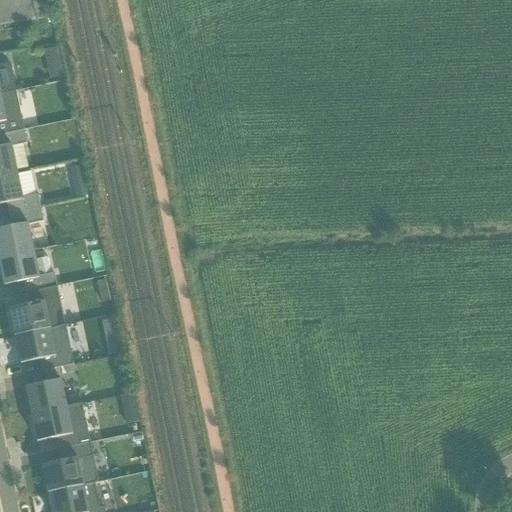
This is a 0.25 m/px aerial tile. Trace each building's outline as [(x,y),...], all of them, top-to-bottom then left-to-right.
[(5,0),(0,0),(0,28),(8,28),(5,0)] [(13,32),(64,19),(58,0),(8,0),(5,1),(13,32)] [(69,53),(60,55),(65,79),(74,77),(69,53)] [(0,147),(0,175),(18,171),(12,145),(0,147)] [(0,206),(25,201),(18,171),(0,175),(0,206)] [(0,230),(0,258),(32,251),(25,224),(0,230)] [(0,276),(3,289),(39,280),(32,251),(0,258),(0,276)] [(8,310),(15,336),(50,327),(44,301),(8,310)] [(22,365),(58,357),(50,327),(15,336),(22,365)] [(23,389),(29,415),(65,406),(58,380),(23,389)] [(36,444),(72,436),(65,406),(29,415),(36,444)] [(40,467),(46,493),(82,484),(76,458),(40,467)] [(51,511),(89,511),(82,484),(46,493),(51,511)]
